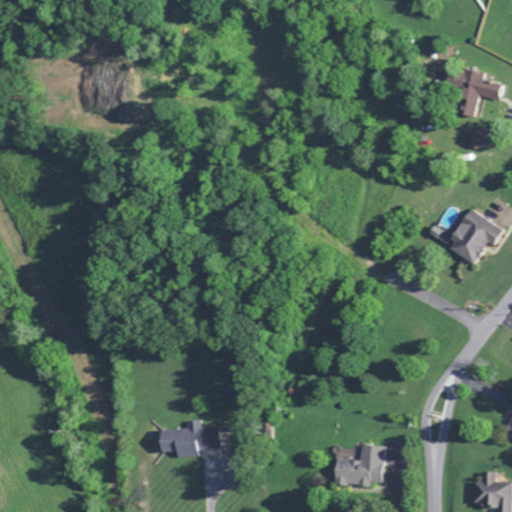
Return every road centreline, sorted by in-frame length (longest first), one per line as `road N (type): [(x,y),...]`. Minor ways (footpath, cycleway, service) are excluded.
road 1 (residential): [(434,511),(460,376),(511,300)]
road 2 (residential): [(471,355),(442,386),(428,417),(436,488)]
